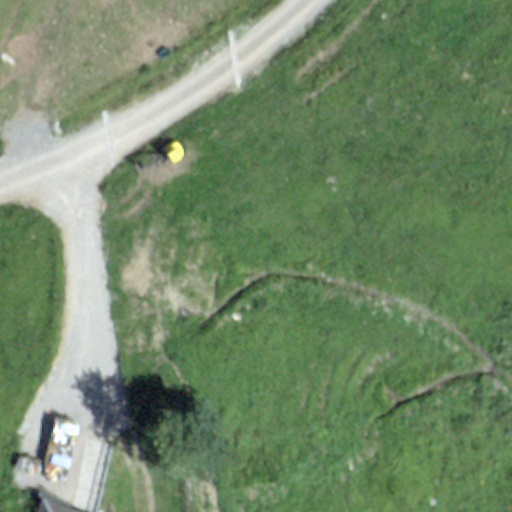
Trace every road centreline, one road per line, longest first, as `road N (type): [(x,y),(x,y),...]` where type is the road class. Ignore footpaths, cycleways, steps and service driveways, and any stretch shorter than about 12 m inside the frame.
road 1 (track): [(299,0),(120,136),(0,180)]
road 2 (track): [(76,152),(92,427)]
